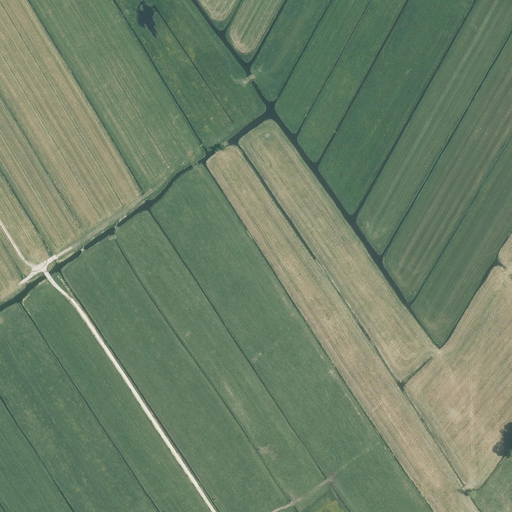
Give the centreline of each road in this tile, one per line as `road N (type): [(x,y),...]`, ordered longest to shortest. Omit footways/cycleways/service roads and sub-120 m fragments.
road 1 (track): [(213,511),(71,299),(49,280)]
road 2 (track): [(190,159),(40,268),(24,261),(0,221)]
